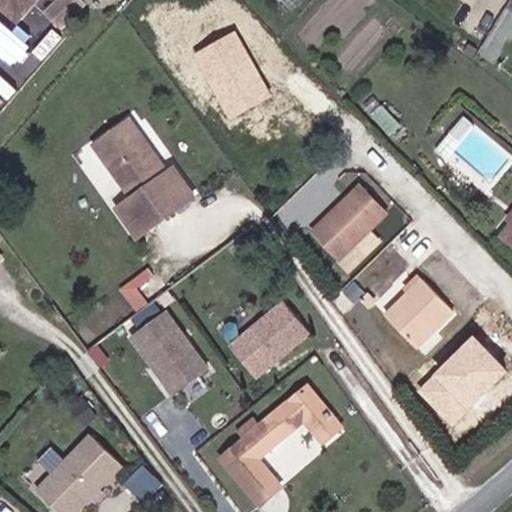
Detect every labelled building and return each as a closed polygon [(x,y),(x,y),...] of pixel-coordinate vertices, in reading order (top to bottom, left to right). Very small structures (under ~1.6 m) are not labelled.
[(0,0),(0,14),(15,0),(0,0)] [(271,96),(236,32),(193,54),(228,119),(271,96)] [(170,172),(132,118),(97,143),(134,197),(119,208),(140,239),(198,198),(177,167),(170,172)] [(380,217),(361,200),(333,231),(353,248),(380,217)] [(511,221),(502,234),(511,242),(511,221)] [(136,306),(165,286),(151,266),(122,286),(136,306)] [(456,308),(426,280),(391,318),(420,345),(456,308)] [(311,334),(285,302),(231,347),(257,378),(311,334)] [(207,367),(167,311),(132,337),(172,393),(207,367)] [(507,371),(473,336),(419,389),(454,424),(507,371)] [(345,439),(311,394),(240,448),(257,469),(308,429),(327,453),(345,439)] [(172,439),(183,430),(166,406),(154,415),(172,439)] [(52,511),(82,511),(123,472),(93,442),(38,497),(52,511)]
